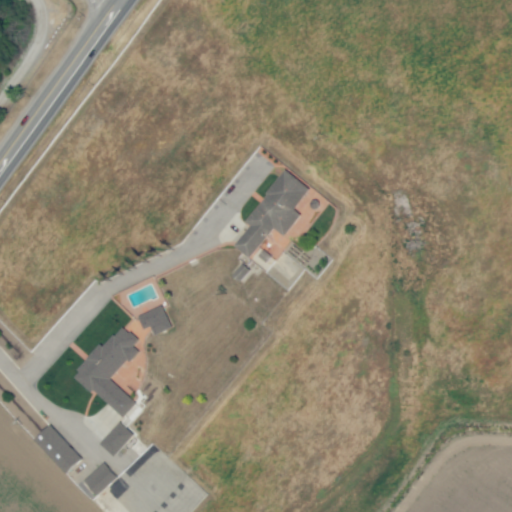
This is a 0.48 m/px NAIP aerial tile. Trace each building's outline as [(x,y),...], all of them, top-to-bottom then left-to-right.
[(274,227),(285,236),(302,214),(295,208),(311,188),(286,169),(245,221),(251,225),(235,246),(251,258),(274,227)] [(144,328),(151,325),(155,335),(173,327),(163,305),(139,316),(144,328)] [(112,379),(138,350),(134,345),(139,340),(121,323),(75,374),(124,418),(138,403),(112,379)] [(101,442),(115,456),(135,434),(121,421),(101,442)] [(35,439),(68,473),(83,458),(51,424),(35,439)] [(99,495),(118,476),(104,461),(85,480),(99,495)]
